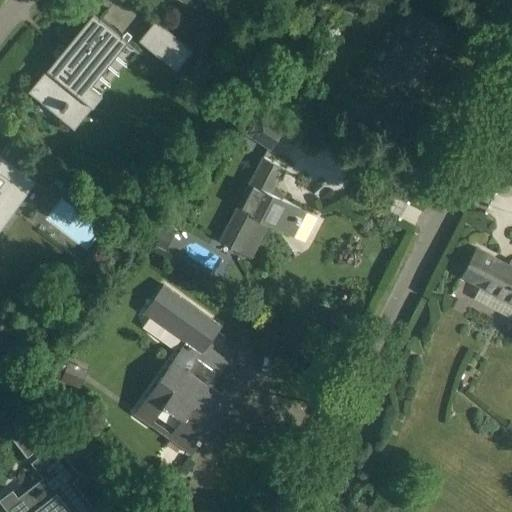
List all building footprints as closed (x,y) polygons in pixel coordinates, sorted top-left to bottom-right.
[(446,28),(407,8),(398,25),(403,28),(384,69),(416,86),(446,28)] [(97,16),(57,65),(52,61),(28,91),(29,91),(33,87),(60,109),(56,114),(74,128),(94,103),(77,90),(122,35),(111,25),(93,10),(92,12),(97,16)] [(192,50),(155,20),(138,40),(176,71),(192,50)] [(201,62),(192,73),(204,82),(213,72),(201,62)] [(285,128),(259,111),(244,133),(270,150),(285,128)] [(58,179),(8,142),(0,152),(0,155),(49,192),(58,179)] [(316,216),(271,192),(283,167),(261,156),(218,240),(240,251),(258,217),(303,241),(316,216)] [(28,192),(0,171),(0,215),(5,209),(12,214),(28,192)] [(151,242),(165,250),(175,234),(161,225),(151,242)] [(511,266),(477,248),(462,277),(511,302),(511,266)] [(169,435),(175,439),(191,451),(205,432),(201,429),(207,421),(212,424),(227,403),(229,400),(188,370),(197,357),(219,374),(233,354),(217,342),(208,336),(219,321),(164,282),(145,310),(186,339),(135,411),(151,423),(164,405),(181,418),(169,435)] [(66,364),(55,359),(53,364),(65,368),(60,380),(79,388),(87,369),(68,361),(66,364)] [(12,490),(0,499),(0,500),(9,511),(96,511),(73,481),(80,475),(55,444),(35,459),(50,478),(21,501),(12,490)]
